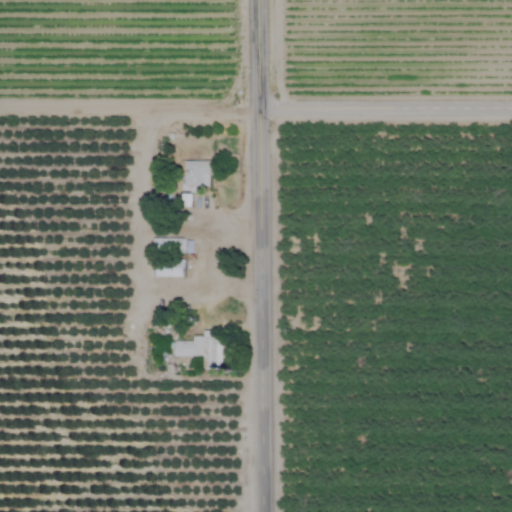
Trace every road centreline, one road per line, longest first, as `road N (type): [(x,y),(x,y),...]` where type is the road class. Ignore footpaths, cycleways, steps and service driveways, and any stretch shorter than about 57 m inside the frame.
road 1 (secondary): [(262,511),(259,0)]
road 2 (residential): [(511,116),(260,116)]
road 3 (track): [(149,116),(132,247),(138,362)]
